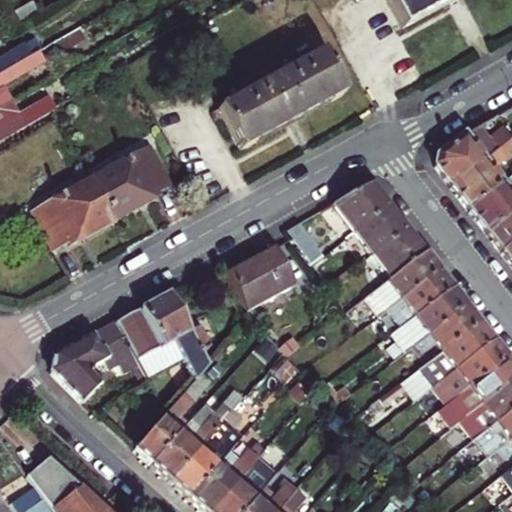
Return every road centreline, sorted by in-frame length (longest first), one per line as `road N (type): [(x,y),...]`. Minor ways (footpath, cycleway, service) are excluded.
road 1 (residential): [(380,147),(321,171),(33,329),(0,356)]
road 2 (tertiary): [(166,511),(0,362)]
road 3 (residential): [(380,147),(511,318)]
road 4 (residential): [(511,77),(380,147)]
